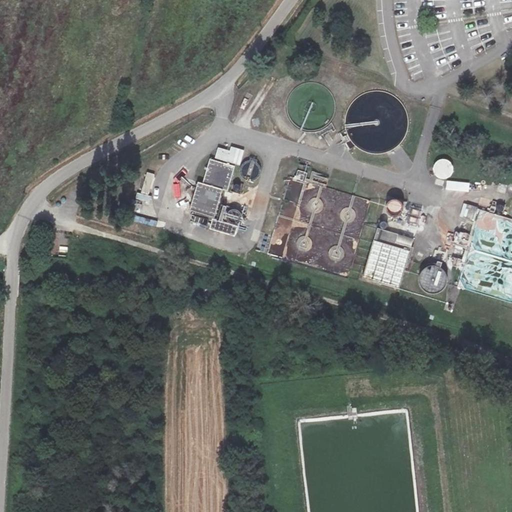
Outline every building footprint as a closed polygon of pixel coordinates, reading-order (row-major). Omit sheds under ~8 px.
[(442,181),(456,172),(446,157),(432,166),(442,181)] [(235,170),(210,163),(203,187),(198,186),(191,210),(217,218),(223,194),(228,195),(235,170)] [(145,186),(151,188),(154,173),(148,172),(145,186)] [(469,192),(470,183),(447,180),(446,189),(469,192)] [(391,210),(402,211),(403,200),(392,199),(391,210)] [(475,221),(479,210),(469,206),(465,217),(475,221)] [(137,216),(135,221),(156,226),(157,221),(137,216)] [(402,288),(413,237),(375,229),(364,280),(402,288)] [(442,293),(448,270),(426,265),(421,287),(442,293)]
